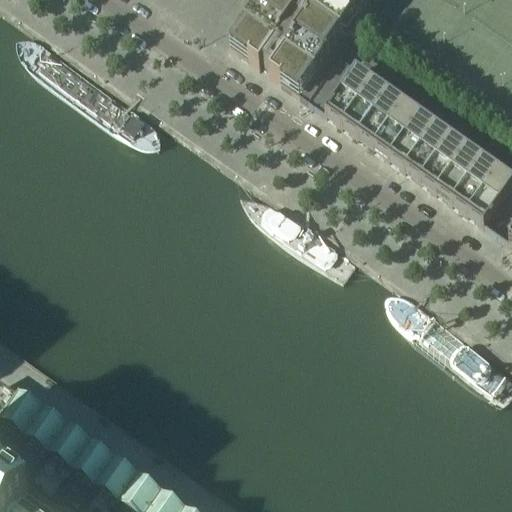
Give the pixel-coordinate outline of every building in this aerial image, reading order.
[(338,65),(384,0),(253,0),(235,26),(244,32),(229,53),(228,54),(259,75),(261,72),(271,79),(269,82),(307,109),(338,65)] [(324,121),(355,77),(338,65),(307,109),(324,121)] [(341,133),(372,89),(355,77),(324,121),(341,133)] [(372,89),(341,133),(356,144),(387,100),(372,89)] [(387,100),(356,144),(372,155),(403,111),(387,100)] [(403,111),(372,155),(388,166),(419,122),(403,111)] [(419,122),(388,166),(403,177),(435,133),(419,122)] [(435,133),(403,177),(419,188),(450,144),(435,133)] [(450,144),(419,188),(435,199),(466,155),(450,144)] [(466,155),(435,199),(450,210),(481,166),(466,155)] [(481,166),(450,210),(466,221),(497,177),(481,166)] [(511,187),(497,177),(466,221),(483,233),(511,192),(511,187)] [(169,511),(160,505),(137,489),(114,473),(91,456),(68,440),(45,424),(22,407),(0,392),(0,511),(169,511)]
